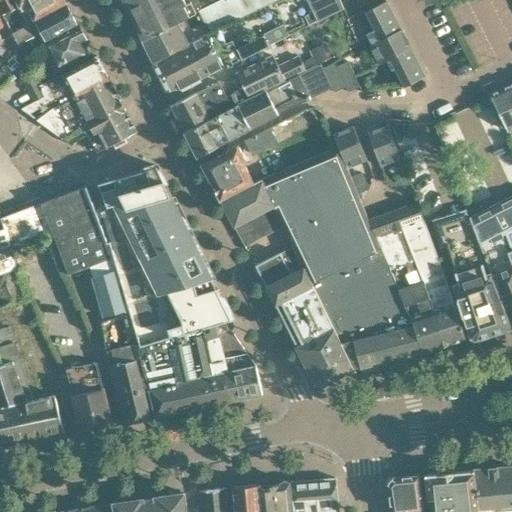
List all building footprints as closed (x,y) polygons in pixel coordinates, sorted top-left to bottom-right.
[(0,0),(0,9),(12,33),(66,5),(64,0),(0,0)] [(128,0),(130,2),(147,37),(143,39),(164,29),(185,19),(197,13),(201,11),(205,9),(224,0),(128,0)] [(164,29),(143,39),(154,62),(219,30),(277,0),(279,0),(280,0),(224,0),(205,9),(201,11),(197,13),(202,24),(190,30),(185,19),(164,29)] [(296,0),(296,1),(298,0),(306,0),(312,12),(304,16),(308,26),(344,8),(340,0),(296,0)] [(387,1),(365,12),(379,40),(401,29),(387,1)] [(66,5),(12,33),(20,48),(23,53),(40,44),(77,25),(66,5)] [(0,9),(0,53),(9,60),(13,56),(20,48),(12,33),(0,9)] [(241,59),(289,35),(283,24),(236,48),(241,59)] [(77,25),(40,44),(56,73),(90,55),(82,41),(85,40),(77,25)] [(375,66),(389,59),(410,49),(401,29),(379,40),(368,45),(373,54),(369,56),(375,66)] [(232,40),(225,43),(219,30),(154,62),(170,93),(209,75),(224,67),(225,68),(232,64),(231,60),(236,57),(232,49),(235,47),(232,40)] [(317,65),(321,63),(331,59),(325,46),(311,53),(317,65)] [(410,49),(389,59),(403,87),(424,77),(410,49)] [(0,53),(0,71),(9,60),(0,53)] [(218,82),(171,105),(185,132),(248,99),(267,90),(299,74),(306,71),(298,55),(278,65),(273,55),(236,74),(242,87),(225,96),(218,82)] [(0,71),(0,86),(18,68),(24,64),(13,56),(9,60),(0,71)] [(44,96),(22,109),(37,120),(49,111),(108,79),(96,56),(38,86),(44,96)] [(323,68),(332,88),(334,92),(345,87),(346,87),(336,67),(334,62),(323,68)] [(336,67),(346,87),(345,87),(348,92),(359,86),(347,62),(336,67)] [(306,71),(299,74),(310,98),(332,88),(323,68),(321,63),(317,65),(306,71)] [(18,68),(0,86),(0,88),(17,73),(33,101),(43,96),(25,65),(24,64),(18,68)] [(299,74),(267,90),(278,114),(310,98),(299,74)] [(49,111),(37,120),(63,139),(66,134),(122,104),(108,79),(49,111)] [(511,128),(511,91),(509,85),(490,95),(507,131),(511,128)] [(248,99),(185,132),(198,157),(249,129),(278,114),(267,90),(248,99)] [(66,134),(63,139),(71,145),(75,141),(88,134),(97,151),(136,131),(122,104),(66,134)] [(367,132),(380,168),(400,160),(388,125),(367,132)] [(347,168),(367,159),(353,126),(333,134),(338,147),(347,168)] [(270,128),(244,141),(252,156),(277,142),(270,128)] [(247,162),(250,160),(247,155),(244,156),(238,145),(201,164),(220,200),(254,182),(244,163),(245,162),(246,163),(247,162)] [(378,242),(369,219),(347,168),(338,147),(254,182),(220,200),(234,227),(273,206),(274,207),(275,206),(295,245),(300,255),(310,272),(332,321),(354,370),(422,353),(423,353),(411,316),(412,315),(392,272),(391,268),(378,242)] [(231,329),(231,319),(156,166),(115,178),(86,186),(107,242),(110,241),(140,346),(227,320),(231,329)] [(394,185),(398,188),(409,184),(407,176),(396,180),(394,185)] [(365,182),(355,186),(358,194),(368,189),(370,185),(365,182)] [(83,187),(42,203),(52,229),(69,274),(112,258),(111,254),(109,254),(94,216),(95,216),(83,187)] [(511,194),(470,217),(491,271),(511,324),(511,238),(511,235),(511,234),(511,194)] [(405,225),(423,220),(417,201),(369,219),(378,242),(391,268),(392,272),(412,315),(411,316),(423,353),(445,345),(405,225)] [(0,274),(18,268),(11,245),(52,229),(42,203),(1,218),(5,230),(0,231),(0,274)] [(511,324),(491,271),(470,217),(468,218),(465,210),(432,221),(441,248),(446,246),(459,284),(452,286),(458,304),(470,337),(476,340),(511,328),(511,324)] [(423,220),(405,225),(445,345),(466,339),(454,302),(448,287),(449,287),(449,286),(438,256),(426,222),(424,222),(423,220)] [(255,265),(315,383),(354,370),(332,321),(310,272),(300,255),(295,245),(292,247),(294,251),(283,257),(280,253),(255,265)] [(18,268),(0,274),(0,307),(31,296),(20,268),(18,268)] [(100,322),(104,340),(124,423),(157,416),(149,384),(141,353),(116,269),(93,276),(104,316),(105,316),(106,320),(100,322)] [(0,329),(0,346),(8,380),(2,382),(6,398),(15,396),(16,403),(18,403),(27,441),(64,433),(57,395),(34,401),(30,390),(31,389),(16,342),(15,342),(9,326),(0,329)] [(218,334),(222,346),(224,353),(225,358),(229,371),(227,372),(233,400),(262,394),(256,365),(231,330),(218,334)] [(200,386),(206,406),(233,400),(227,372),(229,371),(225,358),(224,353),(222,346),(204,352),(201,340),(187,344),(188,346),(195,370),(200,386)] [(0,442),(1,446),(27,441),(18,403),(16,403),(15,396),(6,398),(2,382),(8,380),(0,346),(0,442)] [(166,346),(141,353),(149,384),(157,416),(206,406),(200,386),(195,370),(188,346),(167,352),(166,346)] [(94,362),(75,367),(68,368),(80,430),(113,424),(98,364),(94,362)] [(511,466),(473,470),(478,508),(494,506),(494,511),(511,509),(511,466)] [(478,511),(478,508),(473,470),(424,475),(427,511),(478,511)] [(391,511),(422,511),(421,495),(419,475),(392,477),(387,483),(391,511)] [(339,511),(335,478),(289,482),(293,511),(339,511)] [(293,511),(289,482),(258,485),(260,511),(293,511)] [(260,511),(258,485),(232,487),(234,511),(260,511)] [(228,511),(226,488),(200,490),(201,511),(228,511)] [(185,511),(183,492),(155,496),(155,497),(142,499),(142,498),(113,502),(114,503),(106,504),(105,503),(62,511),(185,511)]
